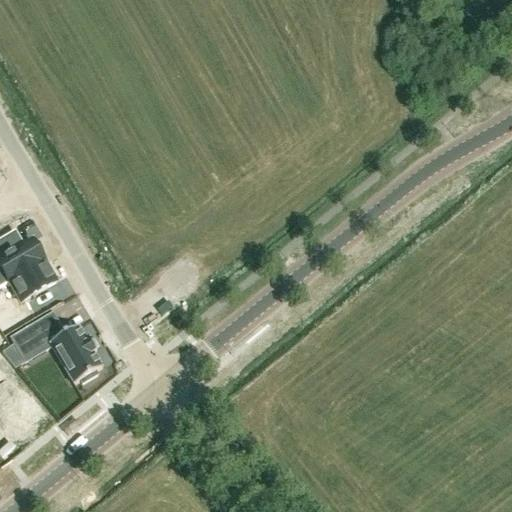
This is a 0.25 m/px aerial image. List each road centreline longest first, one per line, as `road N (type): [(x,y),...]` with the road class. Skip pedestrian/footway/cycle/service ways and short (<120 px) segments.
road 1 (tertiary): [(160,389),(511,102)]
road 2 (unclassified): [(160,389),(0,125)]
road 3 (tertiary): [(13,511),(160,389)]
road 4 (unclassified): [(258,511),(160,389)]
